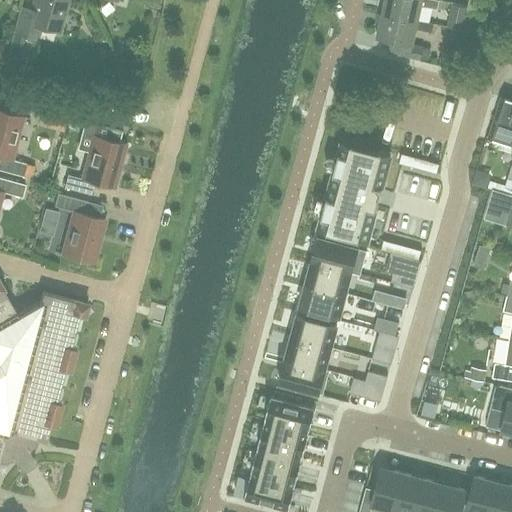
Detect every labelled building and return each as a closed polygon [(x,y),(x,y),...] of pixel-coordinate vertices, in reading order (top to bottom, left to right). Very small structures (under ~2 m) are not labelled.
[(58,30),(66,0),(34,0),(32,9),(21,6),(8,53),(20,56),(25,36),(27,37),(31,23),(58,30)] [(384,0),(382,13),(418,21),(418,20),(421,5),(437,9),(438,0),(384,0)] [(463,24),(467,7),(452,4),(449,21),(463,24)] [(382,13),(376,36),(391,39),(388,51),(419,58),(422,46),(412,43),(416,29),(432,32),(433,23),(418,20),(418,21),(382,13)] [(511,100),(501,97),(489,137),(511,144),(511,100)] [(68,112),(44,106),(39,125),(63,131),(68,112)] [(0,109),(0,169),(22,175),(26,163),(10,159),(22,116),(0,109)] [(98,123),(83,178),(67,174),(64,187),(90,194),(94,182),(113,187),(125,143),(118,142),(121,129),(98,123)] [(323,214),(319,227),(367,240),(390,155),(342,142),(338,155),(334,170),(326,199),(323,214)] [(439,164),(401,153),(399,163),(437,173),(439,164)] [(487,172),(479,170),(476,182),(487,185),(490,177),(487,172)] [(25,184),(0,177),(0,196),(1,191),(21,197),(25,184)] [(104,219),(85,213),(88,202),(57,193),(54,206),(74,211),(62,254),(93,262),(104,219)] [(312,260),(360,274),(367,250),(318,237),(312,260)] [(419,260),(421,250),(383,240),(381,250),(419,260)] [(417,275),(420,262),(405,258),(401,271),(417,275)] [(312,260),(306,282),(345,293),(346,293),(351,272),(360,274),(312,260)] [(306,282),(300,305),(339,316),(345,293),(306,282)] [(0,455),(4,456),(31,440),(32,437),(45,441),(82,302),(42,291),(39,303),(18,315),(0,284),(0,455)] [(473,290),(464,292),(466,303),(476,301),(473,290)] [(390,295),(388,304),(403,308),(406,299),(390,295)] [(511,296),(506,296),(502,311),(511,312),(511,319),(509,339),(511,339),(511,296)] [(291,337),(331,347),(337,324),(298,314),(291,337)] [(395,336),(399,322),(377,317),(374,330),(395,336)] [(291,337),(285,359),(329,371),(330,370),(325,368),(331,347),(291,337)] [(494,363),(492,377),(511,380),(511,339),(509,339),(504,364),(494,363)] [(384,362),(392,364),(395,350),(387,348),(384,362)] [(285,359),(279,382),(323,394),(329,371),(285,359)] [(368,370),(365,380),(385,386),(387,376),(368,370)] [(486,375),(464,370),(463,378),(472,380),(482,382),(485,382),(486,375)] [(365,380),(361,395),(380,401),(385,386),(365,380)] [(489,411),(486,426),(501,430),(511,432),(511,388),(496,385),(489,411)] [(275,390),(274,396),(300,403),(302,397),(275,390)] [(266,415),(265,416),(267,417),(266,420),(308,430),(308,427),(310,428),(315,407),(300,403),(274,396),(271,396),(266,415)] [(259,442),(258,443),(260,443),(259,446),(301,457),(301,454),(303,454),(308,434),(307,434),(308,430),(266,420),(265,423),(264,422),(264,423),(259,442)] [(252,469),(251,469),(253,470),(252,473),(294,484),(294,481),(296,481),(301,461),(300,460),(301,457),(259,446),(258,449),(257,449),(257,450),(252,469)] [(376,490),(366,487),(359,511),(370,511),(373,504),(394,509),(403,473),(382,467),(376,490)] [(245,496),(244,496),(289,508),(294,488),(293,487),(294,484),(252,473),(251,476),(250,476),(245,496)] [(415,511),(424,478),(403,473),(394,509),(403,511),(415,511)] [(488,511),(497,481),(475,475),(465,511),(488,511)] [(437,511),(445,484),(424,478),(415,511),(437,511)] [(510,511),(511,508),(511,485),(497,481),(488,511),(510,511)] [(460,511),(467,490),(445,484),(437,511),(460,511)]
